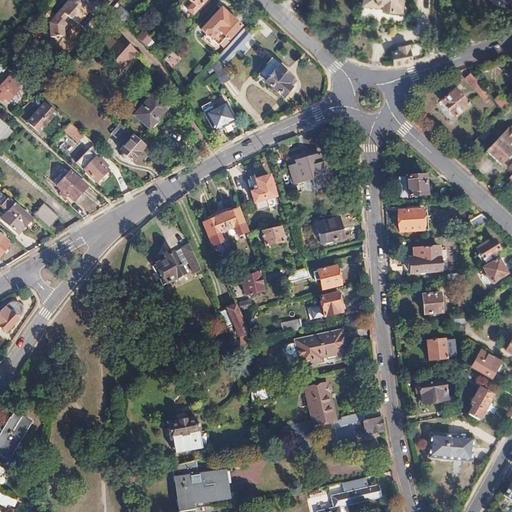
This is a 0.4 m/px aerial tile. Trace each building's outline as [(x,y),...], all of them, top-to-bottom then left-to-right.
[(82,10),(89,2),(87,0),(68,0),(56,14),(63,21),(68,15),(74,14),(82,22),(87,16),(82,10)] [(203,0),(189,0),(192,2),(190,4),(195,9),(203,0)] [(382,11),(400,12),(401,0),(362,0),(362,5),(382,7),(382,11)] [(239,25),(221,8),(213,17),(212,16),(200,29),(204,32),(203,32),(219,46),(226,37),(228,38),(239,25)] [(121,24),(128,16),(123,12),(116,19),(121,24)] [(88,27),(96,18),(90,13),(87,16),(82,22),(88,27)] [(63,21),(56,14),(48,22),(49,37),(65,37),(65,28),(68,24),(63,21)] [(31,28),(38,20),(32,15),(22,26),(24,28),(17,36),(21,39),(31,28)] [(246,46),(241,41),(247,36),(245,34),(246,31),(243,28),(232,40),(210,64),(209,64),(220,83),(229,78),(221,63),(235,48),(240,52),(246,46)] [(140,41),(146,34),(141,30),(135,37),(140,41)] [(219,46),(203,32),(200,36),(215,50),(219,46)] [(145,46),(152,39),(146,34),(140,41),(140,42),(145,46)] [(116,74),(135,52),(121,39),(117,43),(108,35),(94,52),(101,58),(105,53),(113,62),(108,68),(116,74)] [(411,61),(407,45),(398,47),(399,50),(391,52),(393,64),(398,64),(401,63),(407,62),(411,61)] [(290,78),(278,68),(279,66),(270,58),(258,74),(265,81),(265,82),(282,97),(289,88),(285,84),(290,78)] [(502,110),(480,85),(469,74),(464,79),(481,98),(480,99),(496,117),(502,110)] [(16,83),(8,76),(0,85),(0,95),(7,102),(17,90),(14,86),(16,83)] [(454,89),(440,101),(454,117),(468,106),(454,89)] [(168,106),(152,93),(132,115),(148,129),(168,106)] [(505,107),(494,96),(492,99),(502,110),(505,107)] [(209,102),(200,107),(204,113),(205,113),(208,118),(206,119),(214,132),(235,121),(224,102),(213,108),(209,102)] [(56,114),(44,103),(27,122),(39,133),(44,127),(47,130),(56,120),(53,117),(56,114)] [(0,147),(14,132),(0,119),(0,147)] [(80,133),(70,123),(65,129),(78,140),(83,135),(80,133)] [(130,162),(145,146),(119,123),(109,134),(123,146),(119,151),(130,162)] [(511,151),(507,147),(511,141),(511,133),(507,130),(487,154),(501,165),(511,152),(511,151)] [(294,182),(312,177),(315,187),(332,182),(329,172),(336,170),(332,159),(322,162),(319,154),(296,161),(297,164),(290,167),(294,182)] [(84,169),(96,182),(98,180),(106,172),(107,171),(106,169),(101,165),(103,162),(99,158),(97,160),(95,158),(84,169)] [(86,187),(70,172),(57,187),(62,191),(60,194),(64,198),(67,195),(74,201),(86,187)] [(101,183),(109,175),(106,172),(98,180),(101,183)] [(407,196),(426,195),(425,174),(406,176),(407,196)] [(254,202),(275,196),(269,176),(256,180),(259,190),(251,193),(254,202)] [(407,196),(406,176),(397,176),(398,196),(407,196)] [(17,233),(30,218),(14,204),(13,206),(5,199),(0,204),(0,206),(6,212),(1,219),(17,233)] [(43,204),(33,216),(49,228),(58,216),(43,204)] [(246,232),(237,209),(223,214),(222,211),(215,214),(216,218),(203,223),(212,246),(222,242),(221,241),(218,233),(225,231),(233,228),(236,235),(236,236),(246,232)] [(421,209),(397,211),(399,231),(422,230),(421,209)] [(487,220),(480,214),(468,221),(473,229),(487,220)] [(338,218),(322,222),(327,242),(343,238),(338,218)] [(284,242),(280,226),(268,229),(262,230),(265,246),(284,242)] [(236,235),(233,228),(225,231),(228,238),(236,235)] [(477,238),(473,229),(463,236),(464,238),(464,243),(477,238)] [(228,238),(225,231),(218,233),(221,241),(228,238)] [(496,251),(501,248),(495,239),(490,242),(488,240),(477,246),(480,251),(476,252),(483,264),(498,256),(496,251)] [(201,273),(193,255),(188,244),(180,248),(192,273),(195,272),(197,275),(201,273)] [(438,246),(417,248),(418,259),(408,260),(409,273),(439,271),(438,246)] [(183,273),(171,251),(163,255),(164,257),(154,262),(164,282),(183,273)] [(483,268),(492,282),(507,273),(503,266),(505,264),(501,258),(499,259),(498,258),(483,268)] [(334,267),(312,273),(314,280),(319,279),(321,288),(339,283),(334,267)] [(309,277),(307,268),(294,272),(294,274),(292,275),(287,279),(288,283),(299,279),(309,277)] [(263,291),(258,271),(241,279),(245,296),(263,291)] [(339,303),(340,300),(339,295),(337,295),(336,293),(319,297),(324,316),(341,311),(339,303)] [(439,293),(422,295),(424,314),(441,312),(439,293)] [(250,301),(239,303),(240,310),(251,308),(250,301)] [(20,316),(21,314),(21,312),(20,309),(19,307),(17,305),(15,304),(13,304),(10,304),(8,305),(5,308),(4,308),(0,312),(0,328),(5,333),(17,321),(16,320),(18,318),(20,316)] [(245,326),(238,311),(236,306),(226,309),(232,323),(238,335),(240,354),(247,353),(246,336),(245,326)] [(232,323),(226,309),(218,312),(222,319),(225,327),(232,323)] [(465,324),(465,317),(452,318),(452,325),(465,324)] [(301,329),(299,319),(281,323),(283,333),(297,329),(301,329)] [(345,351),(340,331),(295,341),(301,365),(314,362),(314,359),(345,351)] [(444,339),(426,341),(429,361),(446,359),(444,339)] [(498,363),(480,353),(471,368),(490,378),(498,363)] [(446,399),(444,380),(419,384),(419,385),(417,387),(417,392),(421,394),(422,403),(446,399)] [(260,388),(259,382),(250,384),(250,390),(260,388)] [(381,417),(379,404),(363,408),(364,411),(341,416),(342,418),(333,420),(326,393),(329,392),(331,390),(330,388),(329,386),(328,385),(326,384),(325,385),(324,383),(322,384),(321,382),(315,383),(315,385),(303,388),(313,425),(310,426),(308,420),(298,423),(301,435),(313,432),(326,430),(330,429),(335,427),(381,417)] [(267,398),(264,387),(250,390),(251,400),(251,401),(267,398)] [(483,412),(492,396),(479,388),(470,403),(472,405),(468,412),(473,415),(479,419),(483,412)] [(461,412),(462,404),(446,408),(447,415),(451,414),(455,413),(461,412)] [(9,445),(15,434),(20,437),(29,421),(12,411),(0,431),(0,467),(8,473),(13,464),(6,460),(13,448),(9,445)] [(473,415),(468,412),(466,411),(461,412),(455,413),(455,419),(472,420),(473,415)] [(201,447),(195,417),(186,419),(184,418),(178,419),(177,421),(168,423),(169,427),(167,428),(166,430),(167,434),(170,435),(170,437),(172,437),(175,451),(201,447)] [(383,430),(381,417),(335,427),(337,437),(338,439),(364,433),(365,435),(383,430)] [(316,444),(313,432),(301,435),(298,436),(300,448),(316,444)] [(13,448),(20,437),(15,434),(9,445),(13,448)] [(473,438),(431,434),(428,457),(471,461),(473,438)] [(270,443),(269,437),(254,440),(255,446),(270,443)] [(230,493),(227,469),(199,473),(197,460),(187,462),(173,466),(177,504),(230,496),(230,493)] [(511,469),(507,476),(510,479),(511,482),(508,486),(503,495),(511,499),(511,469)] [(369,487),(366,477),(345,482),(342,483),(344,492),(369,487)] [(341,511),(341,507),(381,497),(378,484),(369,487),(344,492),(323,498),(325,509),(317,511),(341,511)] [(244,500),(243,491),(230,493),(230,496),(177,504),(178,511),(205,508),(205,506),(244,500)]
